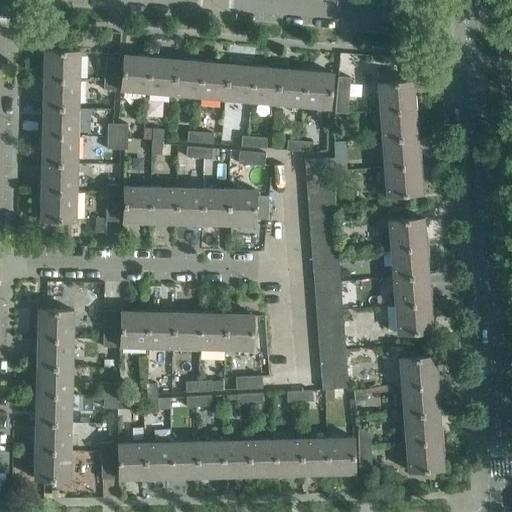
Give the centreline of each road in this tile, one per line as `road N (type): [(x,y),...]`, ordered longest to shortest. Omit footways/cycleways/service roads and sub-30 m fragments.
road 1 (tertiary): [(505,511),(471,14)]
road 2 (residential): [(0,261),(288,267)]
road 3 (residential): [(471,14),(291,0)]
